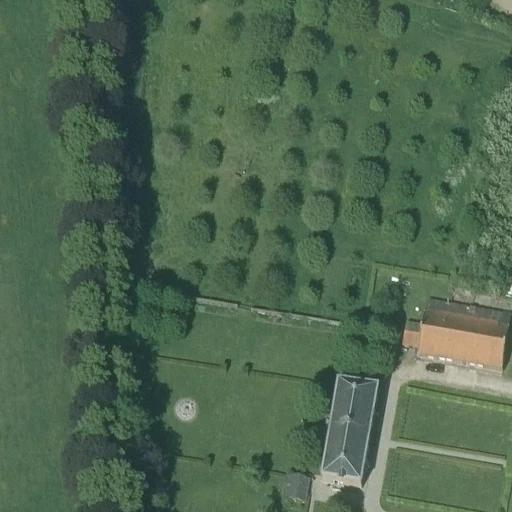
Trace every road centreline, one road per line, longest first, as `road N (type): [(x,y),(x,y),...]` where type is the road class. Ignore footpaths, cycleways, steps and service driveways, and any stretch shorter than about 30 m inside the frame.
road 1 (track): [(112,511),(81,0)]
road 2 (track): [(381,446),(392,381),(402,374),(511,393)]
